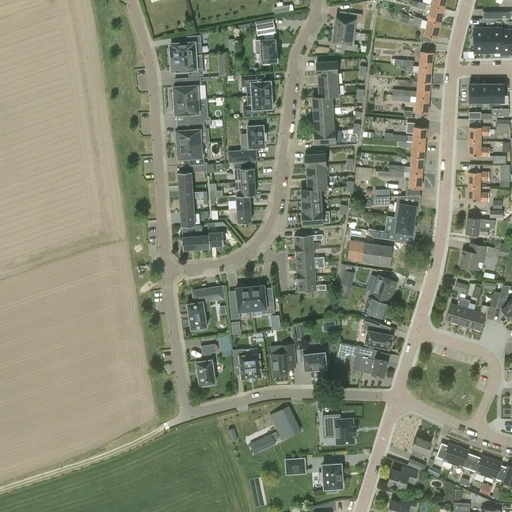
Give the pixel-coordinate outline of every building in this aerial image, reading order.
[(278,6),(273,7),(275,14),(289,11),(288,5),(287,5),(287,3),(287,1),(281,2),(282,4),(278,5),(278,6)] [(431,5),(427,20),(440,23),(444,8),(431,5)] [(336,17),(334,29),(352,31),(355,32),(356,20),(361,21),(362,14),(349,12),(348,18),(336,17)] [(400,21),(408,23),(410,16),(402,14),(400,21)] [(437,38),(440,23),(427,20),(424,35),(437,38)] [(274,24),(256,27),(257,35),(264,34),(264,39),(259,39),(261,62),(263,62),(263,64),(269,64),(269,62),(278,61),(277,50),(276,50),(275,38),(274,38),(273,32),(275,32),(274,24)] [(473,36),(472,36),(472,44),(474,44),(474,52),(488,52),(487,28),(473,28),(473,36)] [(501,28),(487,28),(488,52),(500,52),(501,52),(501,30),(501,28)] [(355,32),(352,31),(334,29),(333,41),(345,43),(344,49),(357,51),(357,44),(353,44),(355,32)] [(501,52),(500,52),(500,54),(511,54),(511,29),(501,30),(501,52)] [(167,49),(168,57),(201,55),(199,36),(187,36),(187,42),(170,44),(170,49),(167,49)] [(420,50),(419,66),(431,67),(432,60),(433,60),(433,51),(420,50)] [(202,74),(201,55),(168,57),(168,64),(171,64),(172,70),(189,69),(189,75),(202,74)] [(316,62),(317,74),(337,72),(337,61),(316,62)] [(419,66),(418,81),(431,82),(431,74),(431,67),(419,66)] [(338,73),(337,72),(317,74),(318,74),(319,85),(339,84),(339,73),(338,73)] [(247,86),(247,96),(273,94),(273,86),(271,86),(270,80),(264,81),(264,74),(241,76),(242,86),(247,86)] [(171,92),(171,100),(198,99),(197,85),(201,85),(200,76),(186,77),(187,85),(173,86),(173,92),(171,92)] [(418,81),(417,91),(393,89),(393,94),(429,97),(429,90),(430,90),(431,82),(418,81)] [(469,102),(481,102),(481,83),(469,84),(469,102)] [(492,83),(481,83),(481,102),(492,101),(492,83)] [(492,83),(492,101),(503,101),(503,83),(492,83)] [(339,84),(319,85),(319,96),(313,96),(313,97),(334,96),(334,95),(340,95),(339,84)] [(273,94),(247,96),(248,106),(243,106),(244,116),(267,114),(266,108),(272,108),(272,102),(274,102),(273,94)] [(428,105),(429,97),(393,94),(392,100),(416,102),(415,112),(428,113),(429,105),(428,105)] [(313,97),(313,108),(334,107),(334,96),(313,97)] [(199,112),(198,99),(171,100),(172,109),(174,108),(175,114),(189,113),(189,121),(204,120),(203,112),(199,112)] [(335,119),(334,107),(313,108),(314,120),(335,119)] [(491,115),(508,115),(508,107),(491,108),(491,115)] [(336,129),(335,119),(314,120),(315,131),(313,131),(314,131),(334,130),(334,129),(336,129)] [(204,129),(204,120),(189,121),(190,129),(176,130),(176,133),(174,133),(175,142),(177,142),(177,144),(201,143),(200,129),(204,129)] [(413,133),(413,135),(392,134),(392,140),(399,140),(425,142),(425,135),(426,135),(427,127),(413,126),(414,123),(407,122),(406,132),(413,133)] [(248,147),(243,148),(243,158),(256,158),(255,147),(264,146),(264,138),(266,138),(265,132),(263,132),(263,124),(247,125),(248,147)] [(481,141),(481,135),(489,135),(489,126),(469,126),(468,141),(481,141)] [(335,142),(334,130),(314,131),(314,143),(335,142)] [(412,147),(411,156),(424,157),(425,150),(424,150),(425,142),(399,140),(398,146),(412,147)] [(489,147),(480,147),(481,141),(468,141),(468,155),(480,155),(489,156),(489,147)] [(501,141),(500,151),(508,151),(509,141),(501,141)] [(202,156),(201,143),(177,144),(177,146),(175,146),(175,156),(177,155),(178,158),(189,157),(190,165),(204,164),(204,156),(202,156)] [(307,166),(328,165),(326,165),(326,153),(305,154),(305,166),(307,166)] [(492,163),(505,163),(506,155),(492,155),(492,163)] [(411,156),(410,171),(422,172),(423,165),(424,157),(411,156)] [(234,162),(235,181),(254,180),(253,167),(247,167),(246,161),(234,162)] [(193,184),(192,172),(207,171),(206,164),(187,166),(188,171),(179,172),(179,185),(193,184)] [(307,166),(307,178),(328,176),(328,165),(307,166)] [(421,180),(422,172),(410,171),(408,187),(421,188),(422,180),(421,180)] [(480,186),(480,180),(488,180),(488,172),(480,171),(468,171),(468,186),(480,186)] [(329,187),(328,176),(307,178),(308,189),(322,188),(329,187)] [(255,194),(254,180),(235,181),(236,195),(255,194)] [(180,199),(194,198),(193,184),(179,185),(180,199)] [(488,192),(480,192),(480,186),(468,186),(468,200),(488,201),(488,192)] [(322,188),(308,189),(302,189),(302,201),(323,199),(322,188)] [(398,210),(398,216),(414,218),(414,214),(418,214),(421,195),(398,192),(401,193),(400,198),(397,197),(395,210),(398,210)] [(236,195),(237,209),(249,209),(248,195),(255,194),(236,195)] [(181,212),(195,211),(194,198),(180,199),(181,212)] [(323,199),(302,201),(303,212),(302,212),(323,211),(323,210),(324,210),(323,199)] [(249,209),(237,209),(231,209),(231,223),(250,222),(249,209)] [(182,226),(190,225),(196,225),(195,211),(181,212),(182,226)] [(323,223),(323,211),(302,212),(302,224),(323,223)] [(413,225),(414,218),(398,216),(396,223),(393,223),(392,233),(395,233),(394,240),(413,243),(416,225),(413,225)] [(487,235),(488,228),(494,228),(495,220),(467,217),(465,233),(487,235)] [(374,229),(373,236),(387,239),(389,231),(385,230),(374,229)] [(209,234),(210,245),(223,244),(222,231),(209,232),(209,234)] [(210,248),(210,245),(209,234),(196,235),(197,249),(210,248)] [(294,249),(313,248),(312,234),(294,235),(294,243),(294,249)] [(197,249),(196,235),(183,236),(184,249),(197,249)] [(348,258),(362,260),(389,265),(392,246),(365,242),(350,240),(348,258)] [(469,251),(463,250),(460,265),(477,269),(478,260),(483,261),(485,254),(492,256),(493,248),(470,243),(469,251)] [(296,263),(314,262),(313,248),(294,249),(295,256),(296,263)] [(296,277),(315,276),(314,262),(296,263),(296,271),(296,277)] [(344,270),(341,283),(351,286),(356,267),(344,264),(343,269),(344,270)] [(371,291),(391,298),(397,282),(377,275),(376,276),(371,291)] [(315,276),(296,277),(296,284),(297,284),(297,291),(316,290),(315,276)] [(456,281),(454,289),(465,293),(468,285),(456,281)] [(265,300),(264,284),(261,285),(260,283),(252,284),(252,286),(250,286),(252,310),(260,309),(261,314),(275,312),(273,299),(265,300)] [(348,298),(351,286),(341,283),(337,296),(348,298)] [(229,303),(231,319),(240,318),(239,311),(252,310),(250,286),(247,286),(247,284),(239,285),(239,287),(236,287),(237,302),(229,303)] [(222,286),(214,287),(216,299),(224,297),(222,286)] [(187,303),(186,303),(187,304),(191,328),(190,328),(190,329),(191,329),(194,328),(194,331),(204,329),(203,327),(206,327),(207,327),(207,326),(206,326),(203,301),(209,301),(207,288),(192,290),(194,302),(187,303)] [(384,317),(389,304),(390,304),(392,299),(391,298),(371,291),(368,290),(366,295),(369,296),(364,310),(384,317)] [(494,291),(490,306),(496,307),(500,293),(494,291)] [(445,320),(457,323),(465,299),(459,297),(457,305),(450,303),(445,320)] [(511,297),(501,309),(509,317),(511,313),(511,297)] [(474,310),(468,308),(470,301),(465,299),(457,323),(469,327),(474,310)] [(482,304),(480,312),(474,310),(469,327),(481,330),(486,313),(488,306),(482,304)] [(366,320),(363,328),(368,330),(366,343),(389,348),(390,346),(392,345),(392,342),(391,340),(392,334),(378,332),(379,325),(366,320)] [(218,336),(222,356),(232,354),(229,334),(218,336)] [(207,386),(206,384),(215,383),(212,359),(211,359),(210,353),(216,352),(215,344),(201,346),(202,354),(204,354),(205,360),(196,361),(199,385),(202,385),(202,387),(207,386)] [(282,352),(271,354),(273,375),(289,374),(288,363),(295,363),(293,344),(281,345),(282,352)] [(388,361),(375,358),(377,350),(360,346),(357,356),(362,357),(359,371),(371,373),(371,374),(384,376),(388,361)] [(244,355),(243,348),(232,349),(233,363),(239,363),(241,379),(249,378),(249,380),(254,379),(254,378),(261,377),(259,353),(244,355)] [(324,352),(305,354),(304,348),(299,349),(300,361),(304,360),(305,370),(326,368),(326,365),(327,364),(327,357),(325,357),(324,352)] [(287,405),(268,413),(280,439),(299,430),(287,405)] [(339,414),(322,415),(323,431),(335,431),(336,443),(354,442),(353,434),(355,434),(354,426),(352,426),(352,418),(339,419),(339,414)] [(234,427),(227,429),(231,441),(237,439),(234,427)] [(254,453),(276,443),(274,439),(279,437),(276,431),(250,443),(254,453)] [(412,447),(414,448),(411,454),(417,457),(420,451),(427,453),(432,442),(416,436),(412,447)] [(448,445),(441,442),(435,456),(452,462),(458,447),(448,443),(448,445)] [(467,450),(458,447),(452,462),(468,468),(473,454),(466,452),(467,450)] [(468,468),(485,475),(490,459),(481,455),(480,457),(473,454),(468,468)] [(426,464),(410,457),(407,464),(423,471),(426,464)] [(286,467),(304,465),(304,458),(286,460),(286,467)] [(490,459),(485,475),(501,481),(506,466),(499,464),(500,462),(490,459)] [(322,464),(323,472),(319,472),(319,480),(324,480),(324,488),(326,488),(326,492),(335,491),(335,487),(342,486),(342,478),(342,477),(342,471),(341,471),(341,463),(322,464)] [(511,484),(511,466),(507,465),(506,466),(501,481),(511,484)] [(406,481),(414,483),(418,470),(402,466),(401,471),(392,469),(388,483),(404,488),(406,481)] [(481,482),(478,491),(488,494),(491,485),(481,482)] [(407,511),(408,509),(414,510),(417,499),(401,495),(400,501),(391,499),(387,511),(407,511)] [(452,511),(498,511),(499,509),(481,508),(480,511),(469,511),(470,503),(453,502),(452,511)]
